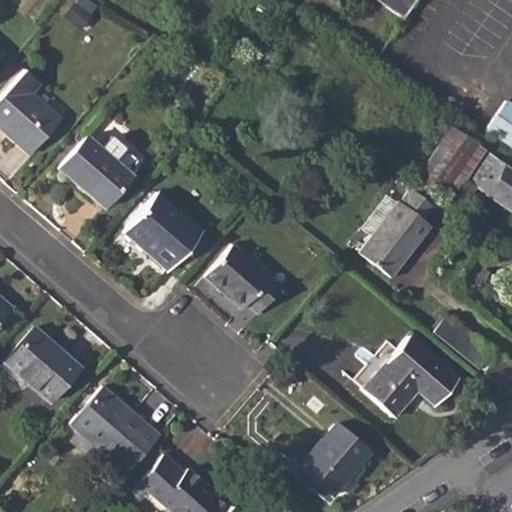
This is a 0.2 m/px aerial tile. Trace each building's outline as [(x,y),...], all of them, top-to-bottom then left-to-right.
[(373,0),(400,18),(413,0),(373,0)] [(22,69),(0,94),(0,127),(29,152),(58,119),(29,93),(36,82),(22,69)] [(511,104),(504,99),(485,128),(511,146),(511,104)] [(417,173),(452,196),(486,147),(451,124),(417,173)] [(84,136),(56,168),(101,206),(139,162),(111,139),(101,151),(84,136)] [(511,170),(485,152),(467,181),(473,185),(511,211),(511,170)] [(431,206),(417,195),(407,188),(406,187),(396,201),(394,200),(392,202),(383,194),(358,227),(368,235),(355,252),(388,276),(427,225),(422,219),(431,206)] [(197,229),(180,214),(155,191),(120,230),(166,270),(200,231),(197,229)] [(229,243),(201,276),(239,308),(245,303),(255,312),(278,286),(229,243)] [(0,318),(9,308),(0,299),(0,318)] [(444,314),(435,326),(483,361),(491,349),(444,314)] [(32,326),(1,363),(45,401),(77,365),(32,326)] [(405,335),(359,389),(391,417),(414,390),(431,405),(455,378),(405,335)] [(511,363),(496,352),(481,372),(511,393),(511,363)] [(93,446),(124,473),(156,435),(100,385),(67,423),(74,431),(67,439),(84,455),(93,446)] [(332,423),(295,466),(329,494),(366,451),(332,423)] [(161,454),(132,486),(138,492),(143,488),(170,511),(235,511),(228,506),(226,507),(211,495),(213,493),(184,468),(181,471),(161,454)]
